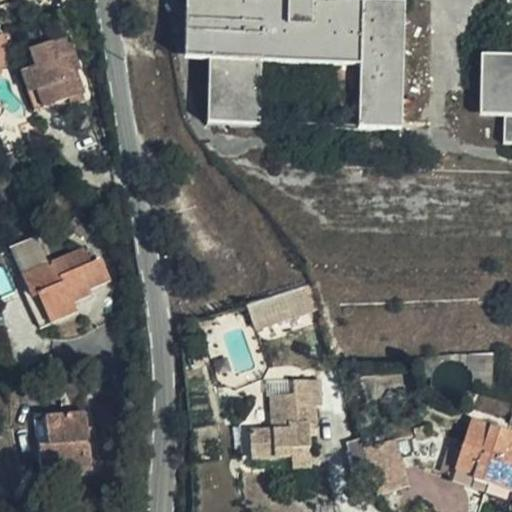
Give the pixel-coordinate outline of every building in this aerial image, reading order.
[(190,0),(190,42),(219,44),(220,0),(190,0)] [(220,0),(219,44),(218,107),(268,108),(270,44),(367,47),(364,110),(410,112),(413,0),(220,0)] [(30,52),(42,89),(77,76),(66,43),(70,41),(64,20),(32,31),(37,49),(30,52)] [(3,34),(0,35),(0,68),(15,62),(3,34)] [(493,109),(511,110),(511,47),(494,47),(493,109)] [(20,56),(33,94),(42,89),(30,52),(20,56)] [(76,209),(71,222),(90,230),(95,216),(76,209)] [(16,241),(27,264),(49,254),(39,231),(16,241)] [(316,269),(279,281),(286,303),(323,291),(316,269)] [(503,378),(497,344),(477,346),(483,380),(503,378)] [(437,351),(390,358),(393,372),(415,370),(416,377),(440,375),(437,351)] [(321,374),(294,376),(295,398),(275,400),(277,433),(255,435),(258,461),(298,459),(298,471),(317,470),(313,425),(321,425),(319,405),(323,405),(321,374)] [(295,398),(294,376),(274,377),(275,400),(295,398)] [(78,457),(98,455),(91,396),(54,402),(57,428),(47,429),(50,448),(77,445),(78,457)] [(459,453),(455,463),(511,488),(511,425),(481,412),(467,439),(450,431),(444,446),(459,453)] [(368,483),(386,477),(371,435),(356,440),(359,448),(356,449),(368,483)] [(440,456),(455,463),(459,453),(444,446),(440,456)] [(259,474),(298,471),(298,459),(258,461),(259,474)]
